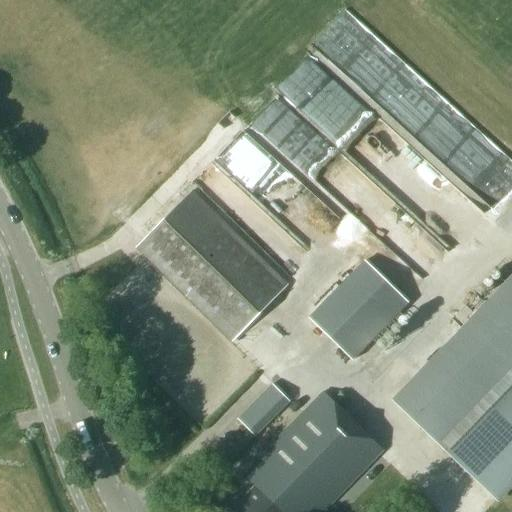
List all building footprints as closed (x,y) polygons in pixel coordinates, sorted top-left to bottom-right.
[(201,179),(223,202),(243,182),(234,172),(263,144),(251,131),(201,179)] [(232,342),(289,283),(192,192),(136,249),(232,342)] [(375,332),(406,300),(366,260),(311,315),(351,355),(375,332)] [(511,280),(395,402),(496,499),(511,482),(511,280)] [(279,382),(244,416),(262,434),(297,400),(279,382)] [(252,482),(256,486),(232,511),(231,511),(313,511),(320,506),(323,508),(381,448),(318,388),(303,404),(309,411),(267,454),(273,460),(252,482)]
